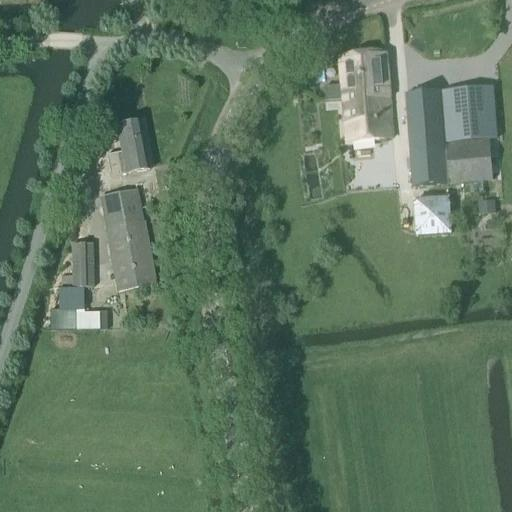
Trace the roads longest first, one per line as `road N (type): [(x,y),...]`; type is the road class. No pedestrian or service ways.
road 1 (unclassified): [(253,78),(163,37),(133,37),(110,50),(74,123),(0,353)]
road 2 (tertiary): [(246,511),(206,244),(216,161),(253,78)]
road 3 (tertiary): [(253,78),(310,24),(362,0)]
